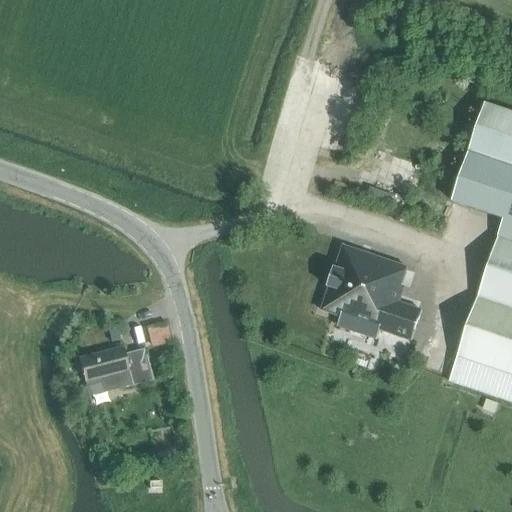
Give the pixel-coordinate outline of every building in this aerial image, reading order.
[(450,383),(511,404),(511,114),(485,105),(452,203),(503,221),(450,383)] [(342,134),(346,117),(336,114),(331,132),(342,134)] [(430,224),(441,227),(444,219),(442,219),(447,208),(423,200),(419,211),(432,215),(430,224)] [(402,287),(408,269),(343,248),(335,270),(334,270),(328,289),(329,289),(321,312),(340,318),(380,332),(411,342),(422,312),(399,304),(405,288),(402,287)] [(86,389),(103,384),(105,389),(117,386),(123,390),(152,382),(144,351),(124,356),(122,349),(79,359),(86,389)]
